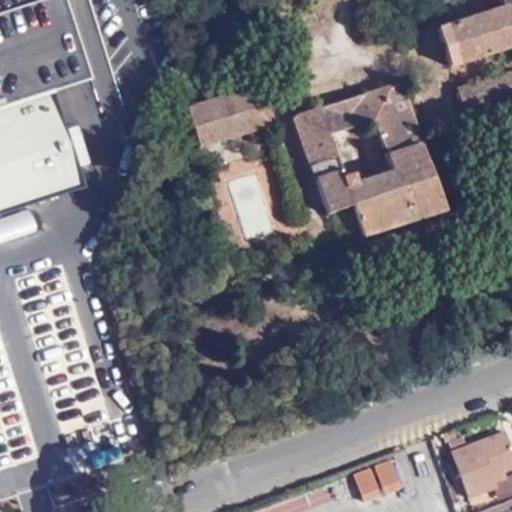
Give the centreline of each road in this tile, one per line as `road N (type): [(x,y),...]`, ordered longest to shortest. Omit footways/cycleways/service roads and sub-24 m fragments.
road 1 (residential): [(511,373),(142,511)]
road 2 (unknown): [(52,511),(0,368)]
